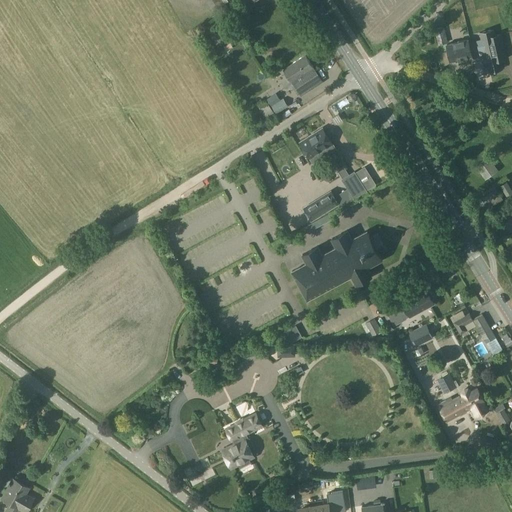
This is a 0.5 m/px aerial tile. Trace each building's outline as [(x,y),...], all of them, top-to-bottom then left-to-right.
[(205,0),(214,12),(231,0),(205,0)] [(444,26),(434,29),(438,44),(447,42),(444,26)] [(506,60),(501,36),(495,37),(493,31),(481,34),(482,41),(476,42),(478,50),(484,49),(486,58),(492,57),(494,65),(488,67),(489,73),(502,70),(500,62),(506,60)] [(468,39),(446,44),(450,61),(459,59),(460,63),(473,60),(468,39)] [(297,52),(281,64),(285,69),(301,57),(297,52)] [(305,56),(284,69),(292,81),(313,67),(305,56)] [(292,81),(292,82),(301,96),(323,81),(314,67),(313,67),(292,81)] [(273,108),(281,102),(277,95),(268,101),(273,108)] [(330,138),(334,137),(334,135),(332,131),(330,131),(327,133),(324,127),(309,136),(313,144),(318,141),(326,154),(336,148),(330,138)] [(326,154),(318,141),(313,144),(309,136),(301,141),(314,161),(326,154)] [(356,143),(353,154),(364,157),(367,146),(356,143)] [(333,166),(337,172),(345,168),(347,166),(343,160),(333,166)] [(341,179),(347,188),(354,199),(365,192),(365,193),(367,192),(355,172),(354,171),(349,174),(341,179)] [(330,181),(332,177),(324,173),(322,178),(330,181)] [(511,190),(507,182),(501,185),(507,196),(511,192),(511,190)] [(305,206),(304,206),(311,219),(337,203),(330,191),(311,202),(318,214),(311,218),(305,206)] [(307,263),(292,271),(307,299),(352,276),(356,284),(372,276),(368,267),(383,259),(380,253),(387,249),(378,233),(371,237),(367,230),(352,238),(348,230),(332,238),(336,247),(323,254),(318,246),(302,254),(307,263)] [(410,316),(435,303),(433,299),(434,297),(431,291),(429,291),(427,288),(419,292),(418,290),(411,293),(412,295),(398,303),(396,298),(384,305),(394,323),(409,315),(410,316)] [(469,312),(453,321),(460,334),(467,330),(464,324),(473,319),(469,312)] [(483,315),(474,320),(486,342),(495,337),(483,315)] [(281,332),(296,323),(293,318),(278,327),(281,332)] [(375,319),(366,323),(373,336),(381,331),(375,319)] [(426,324),(410,333),(416,344),(433,336),(426,324)] [(294,347),(285,347),(285,355),(294,355),(294,347)] [(450,375),(439,380),(445,393),(456,387),(450,375)] [(462,397),(460,398),(465,411),(471,408),(475,417),(489,410),(478,389),(472,391),(471,389),(468,387),(464,388),(461,391),(461,394),(462,397)] [(504,408),(496,413),(502,424),(511,419),(504,408)] [(241,435),(262,425),(256,414),(227,428),(233,440),(234,439),(236,444),(224,451),(232,466),(238,463),(240,465),(242,466),(250,461),(251,459),(250,457),(253,455),(251,451),(255,449),(251,442),(247,444),(245,440),(244,441),(241,435)] [(204,452),(197,455),(200,461),(207,458),(204,452)] [(182,470),(189,468),(187,461),(180,463),(182,470)] [(437,469),(429,470),(429,479),(438,478),(437,469)] [(363,477),(356,478),(358,488),(365,487),(363,477)] [(13,478),(1,498),(10,503),(4,511),(13,511),(11,511),(12,509),(13,510),(15,505),(14,505),(17,499),(13,497),(17,490),(24,494),(24,493),(25,494),(28,487),(13,478)] [(12,509),(11,511),(13,511),(21,511),(23,510),(25,511),(33,498),(25,494),(24,493),(24,494),(17,490),(13,497),(17,499),(14,505),(15,505),(13,510),(12,509)] [(329,511),(328,501),(303,504),(304,511),(329,511)] [(384,511),(383,503),(362,506),(362,511),(403,511),(395,511),(384,511)]
